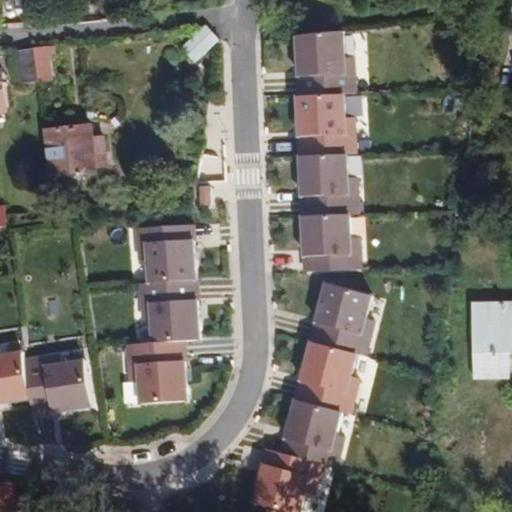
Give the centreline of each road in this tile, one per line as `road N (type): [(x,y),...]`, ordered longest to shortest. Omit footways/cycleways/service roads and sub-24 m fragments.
road 1 (residential): [(242,22),(254,312),(251,374),(234,420),(194,458),(151,477),(0,460)]
road 2 (residential): [(0,40),(242,22)]
